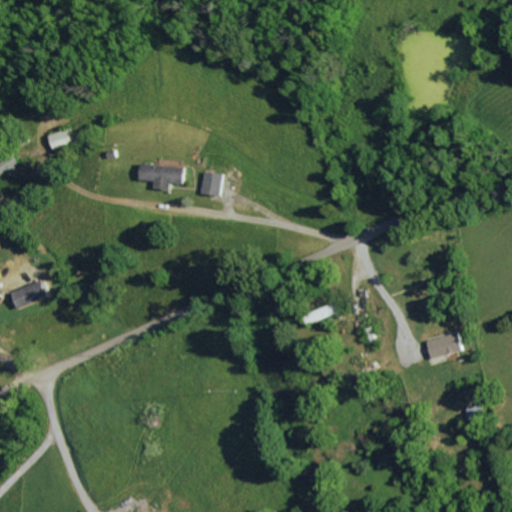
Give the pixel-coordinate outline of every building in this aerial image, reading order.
[(53,134),(58,149),(78,143),(74,127),(53,134)] [(0,165),(0,177),(11,170),(13,173),(24,165),(15,154),(0,165)] [(149,163),(148,179),(164,181),(163,187),(178,189),(178,181),(191,182),(192,167),(149,163)] [(212,171),(229,174),(225,196),(208,193),(212,171)] [(54,298),(49,281),(18,290),(23,307),(54,298)] [(309,312),(345,299),(348,308),(313,322),(309,312)] [(434,340),(464,331),(469,350),(439,359),(434,340)]
